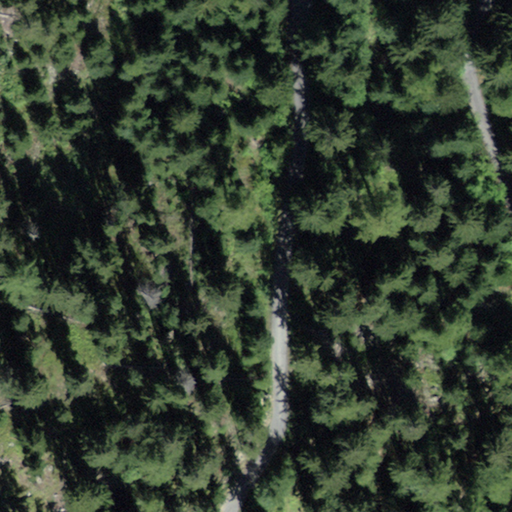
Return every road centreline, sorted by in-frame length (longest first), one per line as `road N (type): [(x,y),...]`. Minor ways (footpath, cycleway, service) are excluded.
road 1 (track): [(228,511),(275,441),(281,416),(279,317),(301,118),(301,0)]
road 2 (track): [(489,0),(468,71),(511,193)]
